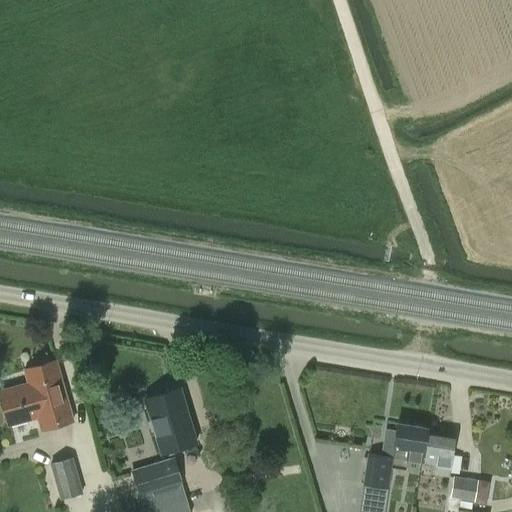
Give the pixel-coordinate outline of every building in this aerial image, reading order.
[(40,430),(72,421),(56,360),(22,369),(26,383),(0,390),(0,398),(7,425),(37,417),(40,430)] [(180,388),(144,399),(160,454),(196,443),(180,388)] [(407,459),(420,461),(424,434),(426,434),(427,427),(396,422),(395,430),(386,429),(382,454),(367,452),(362,485),(387,489),(390,468),(406,470),(407,459)] [(453,438),(426,434),(424,434),(420,461),(435,464),(433,473),(447,475),(453,438)] [(139,496),(143,511),(189,511),(181,484),(183,483),(174,456),(131,469),(138,496),(139,496)] [(73,457),(50,463),(60,499),(82,493),(73,457)] [(453,476),(450,497),(474,501),(477,479),(453,476)]
